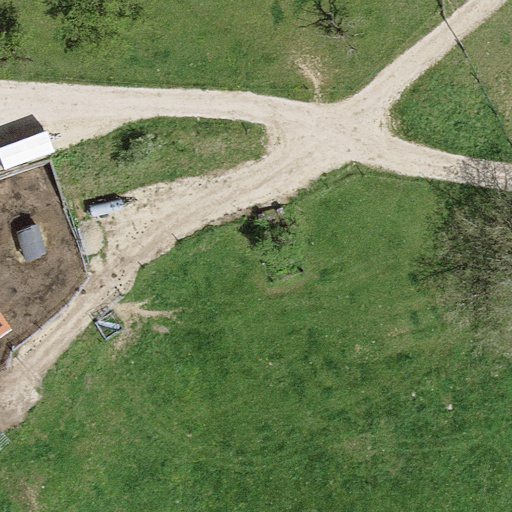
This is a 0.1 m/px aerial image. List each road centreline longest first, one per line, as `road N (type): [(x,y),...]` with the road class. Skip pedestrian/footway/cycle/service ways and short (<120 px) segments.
road 1 (residential): [(339,132),(206,101),(0,90)]
road 2 (track): [(339,132),(479,0)]
